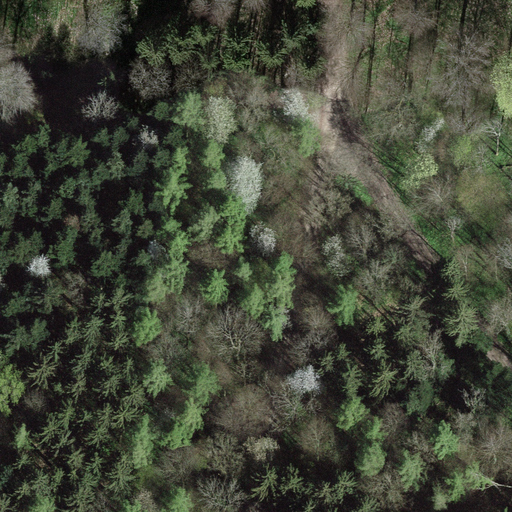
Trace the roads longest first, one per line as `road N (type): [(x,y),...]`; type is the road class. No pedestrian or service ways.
road 1 (track): [(255,511),(329,128),(329,83)]
road 2 (track): [(329,83),(394,206),(511,380)]
road 3 (track): [(0,160),(329,83)]
